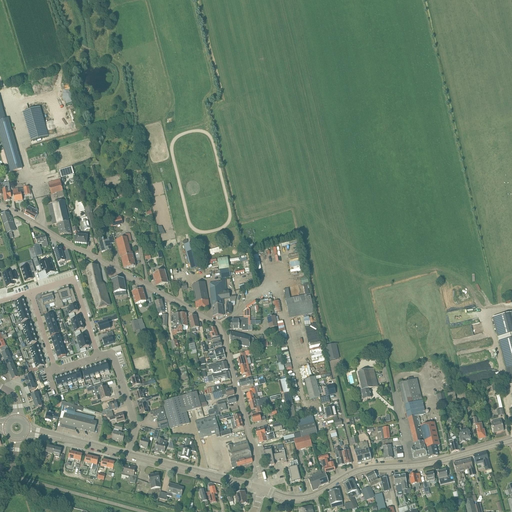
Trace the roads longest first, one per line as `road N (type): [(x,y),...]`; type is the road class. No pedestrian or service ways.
road 1 (residential): [(259,488),(217,324),(0,206)]
road 2 (tertiary): [(356,471),(430,463),(511,440)]
road 3 (tertiary): [(259,488),(128,454)]
road 4 (residential): [(30,293),(73,280),(98,356)]
road 5 (residential): [(30,293),(55,368),(98,356)]
